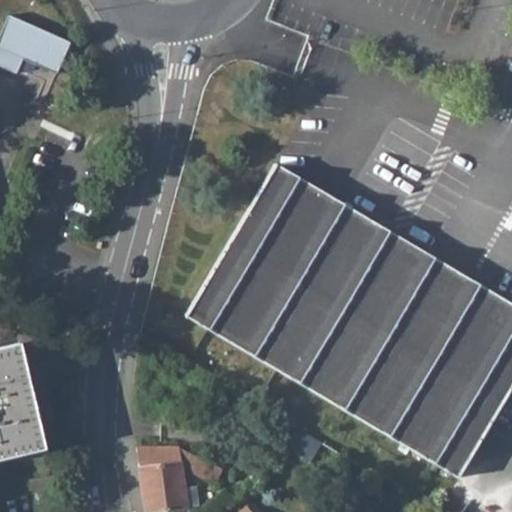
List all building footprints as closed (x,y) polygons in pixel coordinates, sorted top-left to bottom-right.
[(69,41),(6,15),(0,30),(0,66),(15,73),(17,67),(21,58),(34,64),(55,73),(69,41)] [(21,58),(17,67),(30,73),(34,64),(21,58)] [(511,382),(511,305),(275,165),(186,315),(444,468),(457,476),(511,382)] [(18,343),(0,347),(0,458),(43,448),(18,343)] [(314,438),(296,427),(284,446),(303,456),(314,438)] [(303,456),(310,461),(321,442),(314,438),(303,456)] [(179,447),(137,448),(144,511),(150,511),(199,506),(197,485),(186,487),(183,466),(216,483),(223,469),(179,447)] [(375,498),(389,506),(396,492),(383,484),(375,498)]
